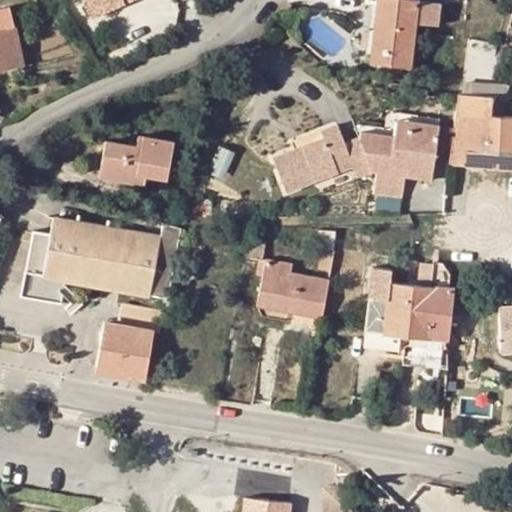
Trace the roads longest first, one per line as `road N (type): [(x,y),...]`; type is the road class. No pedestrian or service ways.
road 1 (tertiary): [(511,468),(0,379)]
road 2 (residential): [(259,0),(216,44),(91,96),(0,154)]
